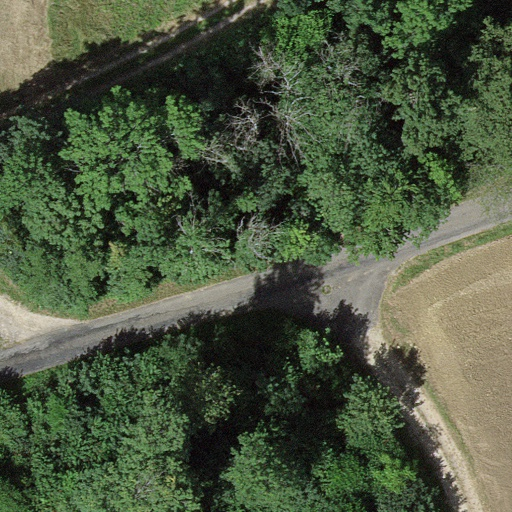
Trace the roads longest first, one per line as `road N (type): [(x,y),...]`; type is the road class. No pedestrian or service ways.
road 1 (unclassified): [(511,195),(0,363)]
road 2 (track): [(0,140),(261,0)]
road 3 (track): [(467,511),(323,263)]
